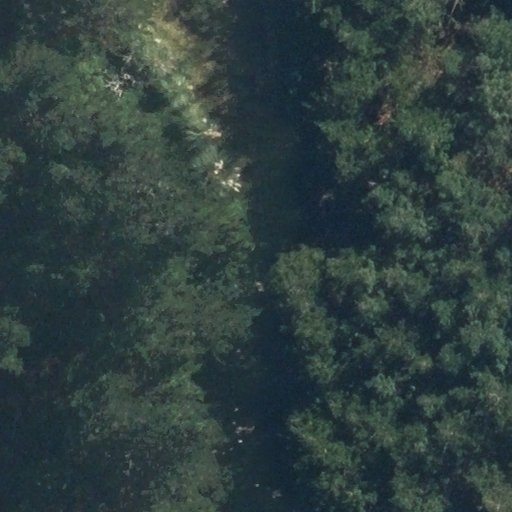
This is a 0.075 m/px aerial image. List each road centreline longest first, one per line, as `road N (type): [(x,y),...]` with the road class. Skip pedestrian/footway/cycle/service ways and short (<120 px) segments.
road 1 (track): [(319,511),(273,231),(277,0)]
road 2 (track): [(273,231),(130,0)]
